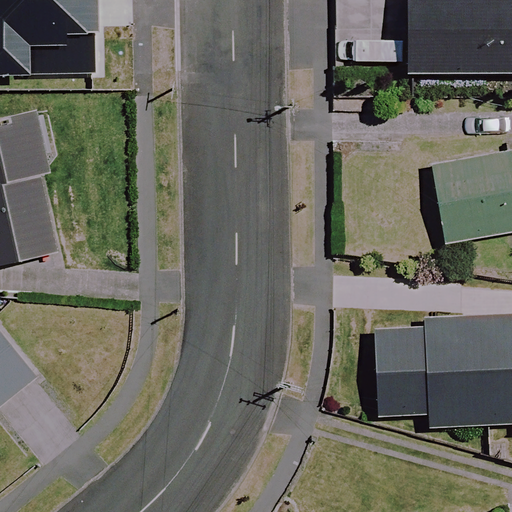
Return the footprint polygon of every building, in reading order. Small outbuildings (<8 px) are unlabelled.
[(511,75),(511,0),(408,0),(408,75),(511,75)] [(32,77),(32,18),(0,18),(0,112),(15,113),(16,77),(32,77)] [(0,264),(59,252),(43,174),(50,173),(38,117),(0,124),(0,264)] [(511,234),(511,156),(434,169),(446,245),(511,234)] [(0,299),(34,295),(31,273),(0,276),(0,299)] [(511,319),(379,318),(378,417),(430,418),(430,429),(511,429),(511,319)] [(0,408),(33,382),(0,339),(0,408)]
